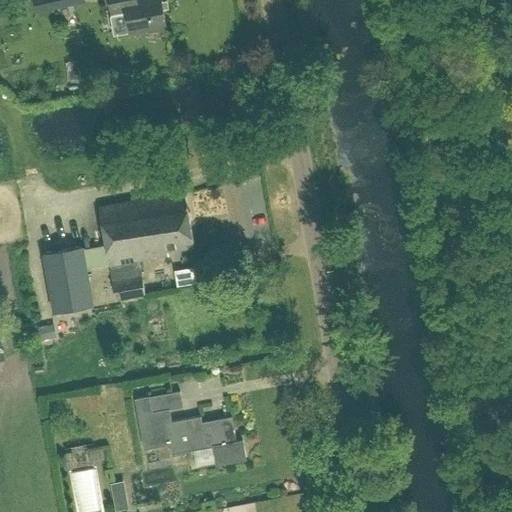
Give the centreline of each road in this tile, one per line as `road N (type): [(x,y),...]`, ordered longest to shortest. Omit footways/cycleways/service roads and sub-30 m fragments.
road 1 (tertiary): [(503,511),(414,0)]
road 2 (unclassified): [(361,511),(272,0)]
